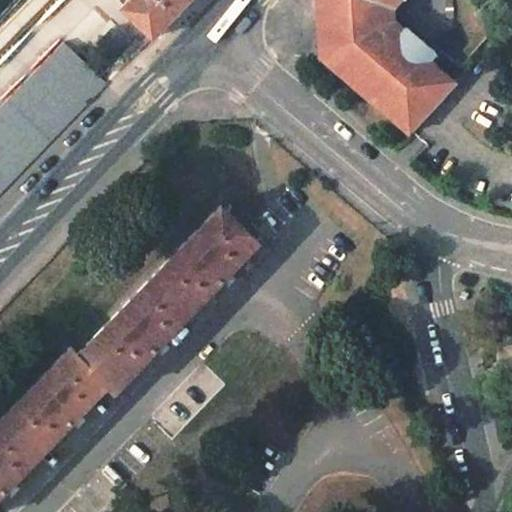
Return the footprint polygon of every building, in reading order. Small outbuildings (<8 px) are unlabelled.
[(162,3),(166,0),(118,0),(116,3),(145,34),(162,3)] [(388,115),(411,134),(455,85),(428,63),(436,53),(406,28),(403,32),(396,26),(387,27),(383,4),(392,3),(395,0),(314,0),(318,56),(388,115)] [(60,38),(0,98),(0,183),(103,80),(98,75),(63,40),(60,38)] [(241,229),(217,207),(75,354),(68,346),(0,416),(0,489),(104,382),(112,390),(254,242),(241,229)] [(508,309),(492,296),(488,301),(494,306),(492,308),(497,312),(498,310),(503,315),(508,309)]
